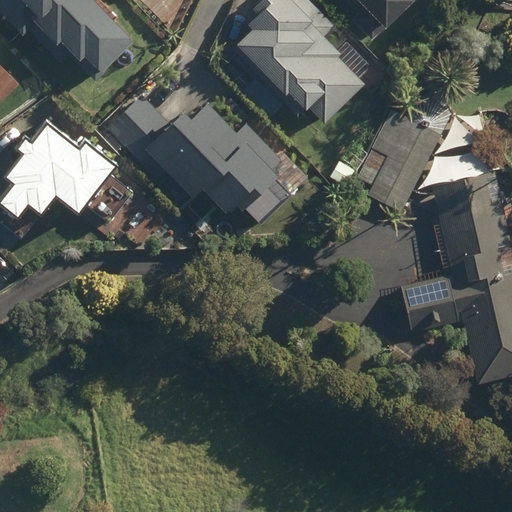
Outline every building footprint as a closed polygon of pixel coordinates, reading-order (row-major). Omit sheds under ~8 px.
[(0,0),(0,5),(26,32),(31,27),(63,59),(72,51),(98,77),(139,36),(102,0),(0,0)] [(257,24),(235,47),(301,113),(312,101),(328,117),(368,77),(342,51),(343,49),(327,33),(335,24),(319,8),(320,7),(313,0),(262,0),(258,4),(263,9),(253,20),(257,24)] [(366,0),(369,2),(355,16),(375,37),(413,0),(366,0)] [(368,193),(403,211),(452,115),(441,92),(417,96),(368,193)] [(236,205),(243,211),(278,178),(273,172),(282,161),(246,124),(236,133),(207,104),(192,120),(183,113),(171,125),(154,107),(142,94),(105,129),(181,209),(202,189),(226,213),(236,205)] [(359,170),(342,158),(329,177),(346,189),(359,170)] [(479,384),(511,375),(511,208),(505,210),(495,169),(431,185),(479,384)] [(401,288),(411,332),(458,322),(448,277),(401,288)]
